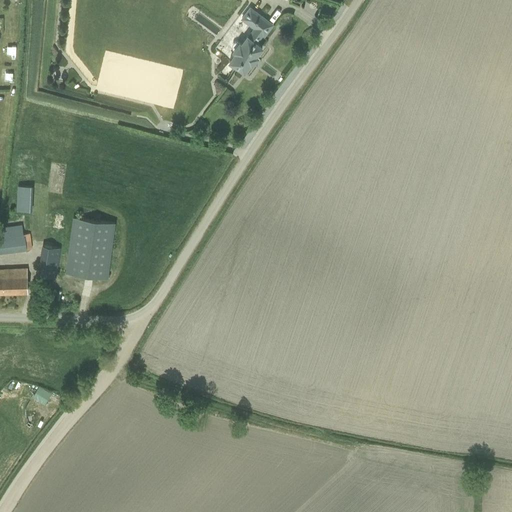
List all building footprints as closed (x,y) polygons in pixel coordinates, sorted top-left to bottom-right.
[(272,24),(250,7),(241,18),(248,24),(252,19),(258,23),(248,36),(247,36),(241,44),(239,42),(237,42),(235,42),(233,42),(232,44),(231,46),(232,48),(233,50),(235,52),(229,60),(244,71),(250,63),(252,64),(258,56),(256,55),(262,47),(256,42),(262,34),(264,35),(272,24)] [(29,211),(30,185),(16,184),(15,210),(29,211)] [(114,222),(73,217),(66,272),(107,278),(114,222)] [(0,252),(31,249),(29,234),(22,235),(21,225),(0,227),(0,252)] [(43,245),(40,265),(38,274),(55,277),(60,248),(43,245)] [(26,268),(0,269),(0,292),(27,292),(26,268)] [(29,396),(45,403),(50,392),(34,385),(29,396)]
